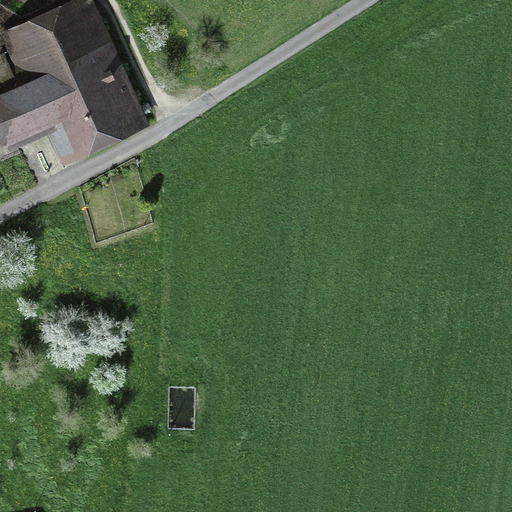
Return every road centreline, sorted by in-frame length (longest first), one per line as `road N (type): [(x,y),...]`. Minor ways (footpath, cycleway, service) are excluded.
road 1 (unclassified): [(0,215),(177,121),(365,0)]
road 2 (track): [(177,121),(105,0)]
